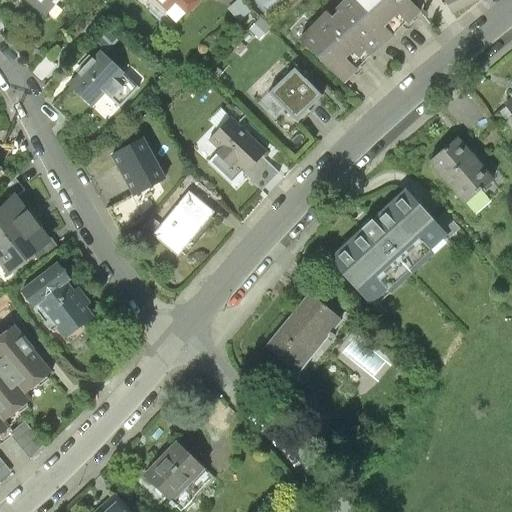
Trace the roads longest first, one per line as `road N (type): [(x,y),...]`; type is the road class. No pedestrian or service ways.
road 1 (residential): [(181,343),(310,191),(427,79),(511,12)]
road 2 (residential): [(0,59),(134,295),(181,343)]
road 3 (residential): [(9,511),(181,343)]
road 4 (residential): [(181,343),(259,415),(341,511)]
